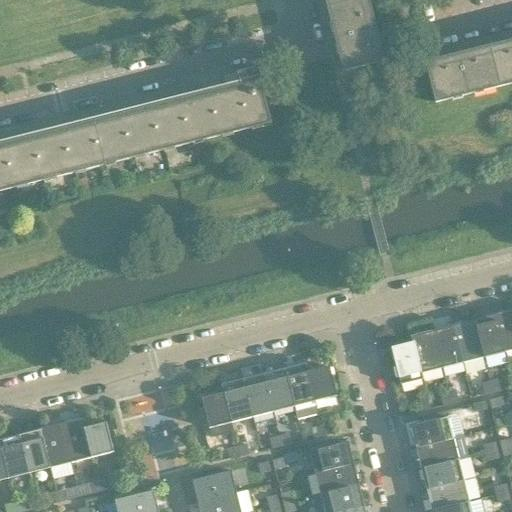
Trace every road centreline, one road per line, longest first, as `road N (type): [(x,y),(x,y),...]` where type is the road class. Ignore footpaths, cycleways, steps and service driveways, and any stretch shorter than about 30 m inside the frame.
road 1 (residential): [(0,402),(351,314)]
road 2 (residential): [(296,0),(306,39),(0,118)]
road 3 (residential): [(402,511),(351,314)]
road 4 (residential): [(351,314),(511,274)]
